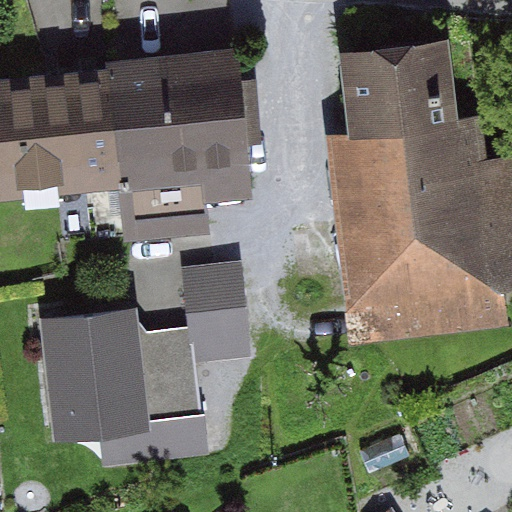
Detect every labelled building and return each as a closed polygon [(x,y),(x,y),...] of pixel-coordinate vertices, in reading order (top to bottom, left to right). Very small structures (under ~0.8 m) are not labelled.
[(437,31),(332,45),(343,125),(448,111),(437,31)] [(221,34),(0,65),(0,204),(241,170),(221,34)] [(343,125),(317,129),(344,344),(500,325),(495,288),(511,286),(511,160),(480,165),(473,108),(448,111),(343,125)] [(135,313),(36,324),(51,455),(103,449),(105,469),(207,458),(197,369),(256,362),(245,263),(179,270),(186,331),(152,335),(135,313)] [(481,511),(471,502),(460,511),(481,511)]
